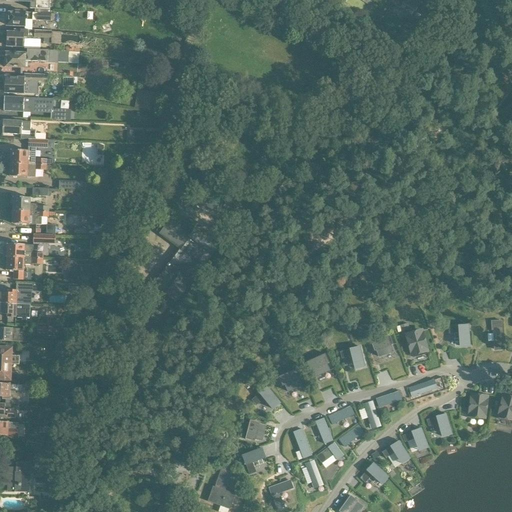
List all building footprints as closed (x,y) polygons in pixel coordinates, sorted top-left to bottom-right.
[(6,0),(6,2),(30,3),(30,9),(35,10),(50,11),(50,0),(6,0)] [(389,0),(389,1),(400,9),(403,4),(423,17),(428,9),(439,16),(445,8),(432,0),(389,0)] [(49,14),(50,11),(35,10),(35,14),(8,13),(8,17),(6,17),(6,23),(8,23),(7,26),(26,27),(26,20),(37,21),(37,22),(51,22),(52,14),(49,14)] [(7,34),(7,38),(5,39),(5,43),(7,44),(7,46),(24,47),(24,38),(28,39),(28,38),(51,39),(52,32),(24,31),(14,30),(14,34),(7,34)] [(163,67),(166,53),(150,49),(147,63),(163,67)] [(29,55),(26,55),(6,54),(6,59),(5,59),(4,65),(6,65),(6,67),(25,68),(28,68),(29,62),(48,63),(68,64),(69,53),(37,51),(27,51),(29,51),(29,55)] [(68,64),(78,65),(79,53),(69,53),(68,64)] [(3,90),(5,92),(4,94),(24,94),(33,94),(34,84),(44,84),(44,76),(34,75),(24,75),(24,79),(5,78),(5,86),(3,87),(3,90)] [(158,96),(148,94),(143,93),(141,109),(155,111),(158,96)] [(53,100),(14,98),(4,98),(4,112),(51,114),(51,120),(65,121),(66,110),(53,110),(53,100)] [(35,140),(35,130),(30,130),(30,123),(13,122),(3,121),(3,134),(21,135),(21,139),(29,139),(29,140),(35,140)] [(130,144),(146,145),(147,132),(130,131),(130,144)] [(11,164),(46,166),(46,165),(47,160),(35,159),(36,148),(47,148),(48,140),(35,140),(29,140),(28,152),(11,151),(11,164)] [(46,170),(46,166),(11,164),(10,177),(28,178),(35,178),(35,171),(36,170),(46,170)] [(87,182),(59,181),(59,189),(86,190),(87,182)] [(33,189),(32,196),(48,197),(48,189),(33,189)] [(207,196),(203,194),(198,205),(202,206),(207,196)] [(13,211),(49,213),(49,206),(42,206),(42,205),(30,205),(30,199),(13,198),(13,211)] [(211,211),(215,213),(220,202),(216,200),(211,211)] [(49,217),(49,213),(13,211),(12,225),(32,225),(41,226),(41,217),(49,217)] [(97,215),(97,225),(111,225),(111,215),(97,215)] [(212,256),(211,255),(217,247),(195,231),(190,237),(188,236),(188,237),(169,223),(160,234),(181,250),(154,286),(176,303),(212,256)] [(46,226),(45,236),(55,236),(56,225),(47,225),(46,225),(46,226)] [(33,244),(55,245),(55,236),(45,236),(40,235),(35,235),(34,235),(33,244)] [(7,258),(43,260),(43,253),(33,252),(33,246),(7,245),(7,258)] [(43,263),(43,260),(7,258),(6,272),(13,272),(13,279),(24,279),(24,271),(24,264),(32,264),(43,264),(43,263)] [(71,261),(70,282),(84,282),(84,265),(76,264),(76,261),(71,261)] [(33,285),(33,292),(41,293),(42,285),(33,285)] [(0,304),(17,305),(17,299),(28,300),(28,292),(9,291),(9,290),(8,294),(0,294),(0,304)] [(31,305),(17,305),(0,304),(0,314),(8,315),(7,319),(8,319),(8,324),(7,324),(7,325),(19,325),(19,324),(27,324),(26,319),(30,319),(31,305)] [(501,322),(492,322),(492,328),(493,328),(494,350),(503,350),(501,322)] [(469,326),(448,327),(449,335),(459,334),(460,347),(470,346),(469,326)] [(20,329),(6,329),(0,328),(0,341),(19,343),(20,329)] [(418,332),(404,335),(409,355),(423,351),(418,332)] [(389,337),(371,343),(374,352),(377,351),(379,358),(393,353),(390,346),(393,345),(389,337)] [(9,347),(0,346),(0,364),(9,365),(9,363),(17,363),(17,356),(9,356),(9,347)] [(360,347),(340,352),(342,360),(352,357),(355,370),(365,367),(360,347)] [(325,355),(306,363),(311,372),(313,371),(316,377),(329,371),(326,365),(329,364),(325,355)] [(0,378),(8,379),(9,365),(0,364),(0,378)] [(297,370),(279,378),(282,387),(285,386),(288,392),(301,387),(298,380),(301,379),(297,370)] [(433,381),(408,389),(411,398),(432,391),(433,392),(436,391),(437,389),(436,386),(435,385),(433,381)] [(11,385),(2,385),(0,384),(0,404),(11,405),(12,405),(20,405),(20,401),(21,401),(22,393),(11,392),(10,392),(11,385)] [(267,387),(251,401),(256,406),(264,399),(273,410),(280,403),(267,387)] [(399,392),(376,400),(379,408),(386,406),(386,405),(395,402),(395,403),(402,401),(399,392)] [(472,396),(469,416),(484,418),(487,398),(472,396)] [(511,399),(504,397),(499,417),(511,419),(511,399)] [(372,402),(363,405),(370,424),(370,426),(371,429),(372,430),(376,429),(376,428),(380,426),(372,402)] [(11,405),(0,404),(0,418),(16,419),(16,409),(12,409),(12,405),(11,405)] [(339,422),(339,421),(348,417),(348,418),(354,415),(350,407),(328,417),(332,425),(339,422)] [(438,425),(442,437),(452,434),(446,415),(426,420),(428,427),(438,425)] [(324,419),(315,422),(318,430),(319,429),(323,438),(322,439),(324,445),(333,441),(324,419)] [(259,423),(250,421),(245,440),(254,442),(255,440),(262,441),(265,427),(259,426),(259,423)] [(9,423),(0,423),(0,422),(0,436),(18,437),(18,425),(9,424),(9,423)] [(350,443),(350,442),(358,436),(358,437),(364,433),(358,426),(339,440),(344,447),(350,443)] [(429,448),(421,429),(402,436),(405,443),(415,439),(419,452),(429,448)] [(302,430),(293,433),(300,451),(301,451),(304,459),(312,456),(302,430)] [(402,464),(410,459),(399,442),(382,453),(386,459),(395,453),(402,464)] [(334,443),(316,457),(321,464),(333,456),(337,461),(343,456),(334,443)] [(262,449),(242,456),(249,475),(256,473),(253,463),(265,458),(262,449)] [(377,452),(371,455),(374,460),(380,457),(377,452)] [(314,461),(305,464),(313,484),(312,485),(313,489),(315,489),(318,488),(319,487),(323,485),(314,461)] [(31,463),(26,463),(16,463),(16,468),(2,468),(2,483),(3,483),(16,483),(15,493),(14,493),(26,494),(26,500),(29,500),(29,493),(30,493),(31,463)] [(360,479),(365,484),(372,476),(382,485),(389,478),(374,464),(360,479)] [(224,492),(230,476),(221,472),(215,488),(213,488),(208,502),(230,510),(235,495),(224,492)] [(277,511),(285,508),(279,494),(293,489),(290,481),(269,489),(277,511)] [(339,511),(338,511),(358,511),(362,508),(356,504),(358,502),(350,496),(339,511)]
